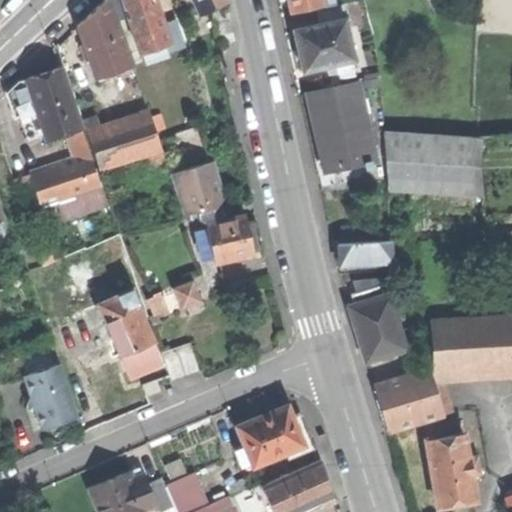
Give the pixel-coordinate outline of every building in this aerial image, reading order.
[(103,0),(90,12),(75,26),(94,77),(129,65),(108,0),(103,0)] [(111,0),(118,20),(126,17),(121,0),(111,0)] [(121,0),(126,17),(138,52),(164,44),(157,24),(149,0),(121,0)] [(149,0),(157,24),(173,19),(194,12),(188,0),(149,0)] [(223,2),(222,0),(188,0),(194,12),(195,15),(223,2)] [(287,0),(290,10),(323,3),(322,0),(287,0)] [(318,6),(322,23),(346,18),(346,19),(351,18),(347,0),(318,6)] [(211,16),(213,23),(228,19),(226,12),(211,16)] [(302,51),(306,68),(336,61),(353,57),(354,57),(346,19),(346,18),(322,23),(297,29),(302,51)] [(182,45),(173,19),(157,24),(164,44),(165,50),(182,45)] [(213,23),(216,40),(231,37),(228,19),(213,23)] [(355,68),(353,57),(336,61),(338,72),(355,68)] [(39,74),(25,79),(35,109),(45,139),(65,132),(80,127),(59,67),(39,74)] [(13,117),(35,109),(25,79),(15,82),(5,92),(13,117)] [(319,134),(326,167),(375,156),(358,80),(310,91),(319,134)] [(86,133),(98,168),(159,149),(147,113),(99,129),(86,133)] [(84,133),(86,133),(99,129),(95,116),(81,121),(84,133)] [(88,153),(80,127),(65,132),(77,156),(88,153)] [(388,185),(482,191),(478,136),(384,129),(388,185)] [(99,186),(88,153),(77,156),(46,167),(58,200),(99,186)] [(172,170),(182,211),(200,207),(204,223),(224,218),(223,215),(219,213),(217,207),(228,205),(222,181),(217,159),(172,170)] [(30,172),(41,206),(58,200),(46,167),(30,172)] [(105,204),(99,186),(58,200),(41,206),(47,224),(105,204)] [(204,223),(212,262),(251,253),(247,234),(243,214),(224,218),(204,223)] [(89,263),(97,281),(127,268),(112,235),(83,248),(89,263)] [(340,254),(340,263),(392,260),(390,237),(360,239),(360,241),(339,243),(340,254)] [(36,253),(41,265),(52,261),(48,249),(36,253)] [(97,281),(104,297),(134,284),(127,268),(97,281)] [(171,288),(179,307),(197,299),(190,281),(171,288)] [(351,304),(366,358),(375,355),(376,358),(397,352),(396,349),(406,347),(391,293),(386,294),(384,287),(383,283),(352,292),(355,303),(351,304)] [(130,290),(99,304),(109,327),(121,355),(153,341),(130,290)] [(142,299),(148,314),(156,311),(165,307),(159,292),(142,299)] [(54,306),(59,317),(82,308),(78,297),(54,306)] [(160,320),(156,311),(148,314),(152,323),(160,320)] [(434,374),(511,369),(511,314),(431,319),(434,374)] [(161,352),(169,380),(184,376),(197,372),(189,344),(161,352)] [(60,365),(25,376),(31,395),(27,402),(35,406),(42,426),(57,421),(76,415),(60,365)] [(374,384),(389,431),(442,414),(427,367),(374,384)] [(140,384),(144,395),(159,390),(155,379),(140,384)] [(239,427),(256,467),(290,452),(307,445),(296,420),(290,405),(239,427)] [(303,417),(296,420),(307,445),(290,452),(292,458),(316,447),(308,430),(303,417)] [(425,422),(428,439),(447,435),(443,418),(425,422)] [(432,469),(439,505),(476,498),(473,480),(483,478),(477,450),(468,451),(464,432),(447,435),(428,439),(427,439),(432,469)] [(265,487),(276,511),(298,511),(337,495),(329,478),(322,461),(265,487)] [(110,479),(89,488),(99,511),(140,511),(157,505),(150,486),(144,474),(134,478),(130,470),(110,479)] [(196,476),(168,487),(176,505),(178,511),(191,511),(208,505),(196,476)] [(165,480),(150,486),(157,505),(160,511),(176,505),(168,487),(165,480)] [(235,496),(242,511),(263,511),(253,488),(235,496)] [(233,511),(227,497),(208,505),(191,511),(233,511)]
